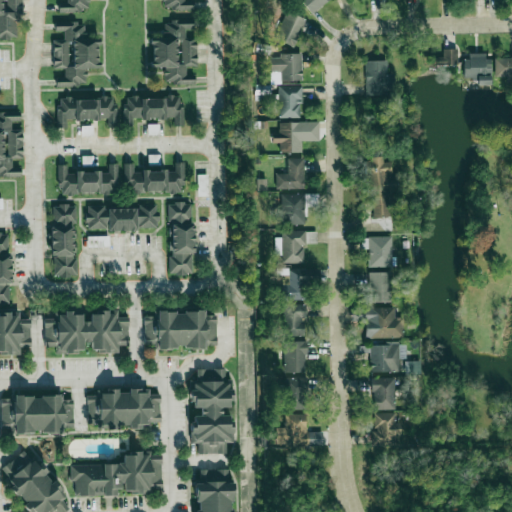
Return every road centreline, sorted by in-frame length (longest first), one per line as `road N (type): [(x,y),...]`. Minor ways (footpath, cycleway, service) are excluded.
road 1 (residential): [(355,511),(337,443),(333,68),(345,43)]
road 2 (residential): [(511,26),(367,31),(345,43)]
